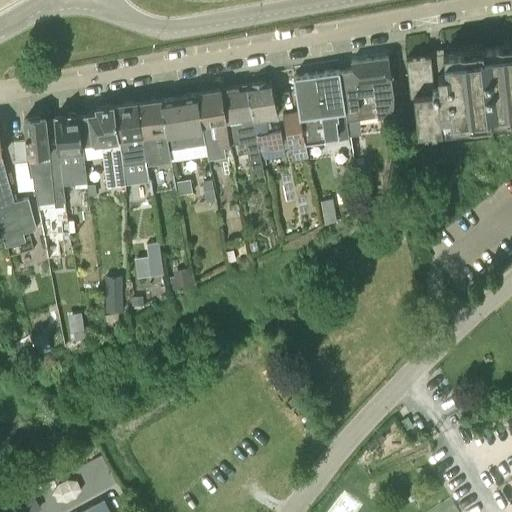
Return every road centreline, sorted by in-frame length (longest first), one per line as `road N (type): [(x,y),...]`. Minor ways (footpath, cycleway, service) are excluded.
road 1 (unclassified): [(508,0),(0,91)]
road 2 (residential): [(291,511),(442,324),(511,277)]
road 3 (secondary): [(105,0),(139,22),(175,27),(338,0)]
